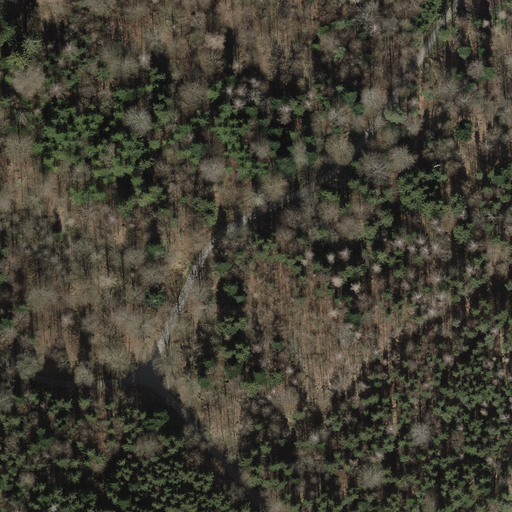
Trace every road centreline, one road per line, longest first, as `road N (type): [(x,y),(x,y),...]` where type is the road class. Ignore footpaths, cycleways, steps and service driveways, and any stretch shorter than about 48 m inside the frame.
road 1 (track): [(146,368),(213,241),(335,171),(458,0)]
road 2 (track): [(0,136),(46,194),(146,368)]
road 3 (track): [(146,368),(265,511)]
road 4 (track): [(0,360),(62,383),(118,382),(146,368)]
